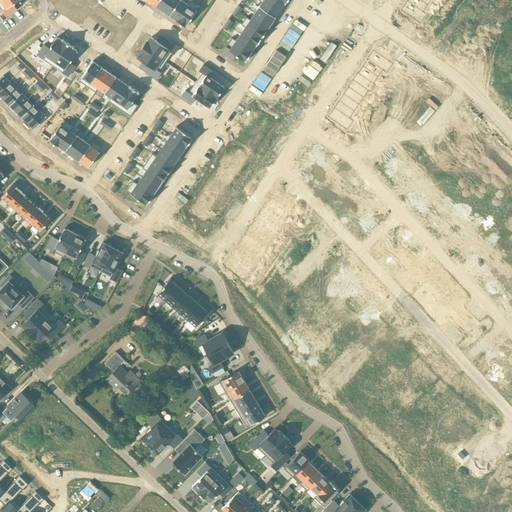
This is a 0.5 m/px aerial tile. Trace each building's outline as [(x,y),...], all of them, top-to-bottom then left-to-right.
[(0,0),(0,7),(6,16),(17,9),(13,4),(18,0),(0,0)] [(159,0),(156,6),(163,10),(169,0),(159,0)] [(169,0),(163,10),(170,15),(169,15),(170,15),(180,0),(169,0)] [(180,0),(170,15),(176,19),(176,20),(188,4),(187,4),(181,0),(180,0)] [(188,4),(176,20),(186,27),(197,10),(200,6),(190,0),(189,0),(187,4),(188,4)] [(266,0),(263,0),(260,6),(275,17),(280,10),(266,0)] [(266,0),(280,10),(285,3),(285,4),(285,3),(280,0),(266,0)] [(408,0),(407,1),(423,12),(428,5),(419,0),(408,0)] [(407,1),(400,11),(401,11),(417,22),(420,24),(427,15),(423,12),(407,1)] [(260,6),(255,13),(271,24),(275,17),(260,6)] [(250,19),(250,20),(266,31),(266,30),(271,24),(255,13),(250,19)] [(246,17),(241,24),(245,27),(262,38),(267,31),(266,30),(266,31),(250,20),(250,19),(246,17)] [(470,40),(462,52),(473,59),(485,41),(486,41),(476,34),(478,30),(472,26),(465,36),(470,40)] [(245,27),(241,33),(257,45),(262,38),(245,27)] [(241,33),(236,40),(252,51),(256,45),(257,45),(241,33)] [(44,44),(37,55),(53,66),(68,43),(63,39),(62,40),(58,37),(57,37),(50,48),(44,44)] [(148,41),(144,46),(166,62),(173,52),(174,53),(178,47),(168,40),(164,45),(152,37),(148,41)] [(232,37),(222,52),(233,60),(233,59),(236,54),(245,60),(245,61),(246,61),(252,51),(236,40),(232,37)] [(485,41),(473,59),(483,66),(491,55),(496,58),(503,48),(497,44),(494,48),(485,41)] [(68,43),(53,66),(68,76),(76,66),(70,62),(78,51),(77,50),(77,51),(73,48),(74,47),(68,43)] [(141,53),(137,57),(150,66),(146,71),(157,79),(161,73),(159,72),(166,62),(144,46),(140,52),(141,53)] [(373,50),(366,60),(367,60),(383,70),(383,71),(387,74),(393,64),(390,61),(373,50)] [(498,80),(497,81),(506,91),(507,90),(506,90),(511,84),(511,58),(504,67),(508,71),(498,81),(498,80)] [(367,60),(362,66),(378,77),(383,70),(367,60)] [(93,61),(79,80),(88,87),(102,67),(93,61)] [(202,73),(195,82),(217,97),(224,87),(224,86),(224,87),(210,77),(214,72),(203,65),(199,71),(202,73)] [(358,73),(373,84),(378,77),(362,66),(358,73)] [(102,67),(88,87),(96,92),(98,88),(109,72),(102,67)] [(109,72),(98,88),(105,92),(116,77),(109,72)] [(357,73),(352,80),(369,91),(368,92),(370,93),(376,85),(374,84),(373,84),(358,73),(357,73)] [(4,75),(0,78),(0,91),(10,81),(4,76),(4,75)] [(116,77),(105,92),(106,93),(111,97),(112,97),(123,82),(116,77)] [(352,80),(347,87),(348,88),(348,87),(364,98),(368,92),(369,91),(352,80)] [(402,87),(395,98),(400,102),(403,98),(413,105),(426,86),(420,82),(420,83),(415,80),(416,80),(415,80),(407,91),(402,87)] [(10,81),(0,91),(0,96),(3,100),(16,87),(10,81)] [(111,97),(109,101),(116,106),(130,86),(129,86),(123,82),(112,97),(111,97)] [(186,90),(182,96),(192,103),(196,98),(209,107),(210,108),(217,97),(195,82),(189,92),(186,90)] [(130,86),(116,106),(117,107),(131,116),(138,105),(133,102),(139,93),(139,92),(129,86),(130,86)] [(426,86),(413,105),(423,111),(420,115),(426,119),(433,109),(428,105),(436,94),(435,93),(435,94),(431,91),(431,90),(426,86)] [(16,87),(3,100),(9,106),(22,93),(16,87)] [(348,88),(343,94),(359,105),(364,98),(348,87),(348,88)] [(22,93),(9,106),(10,106),(16,112),(28,99),(22,93)] [(343,94),(339,101),(354,112),(359,105),(343,94)] [(28,99),(16,112),(21,117),(21,118),(34,104),(28,99)] [(64,101),(60,106),(64,109),(68,104),(64,101)] [(334,108),(350,119),(350,118),(354,112),(339,101),(334,108)] [(34,104),(21,118),(22,118),(28,123),(40,110),(34,105),(34,104)] [(328,116),(327,117),(343,128),(347,131),(354,121),(350,118),(350,119),(334,108),(333,108),(334,108),(328,117),(328,116)] [(40,110),(28,123),(33,129),(34,130),(47,116),(46,116),(40,110)] [(468,117),(454,129),(455,130),(460,135),(460,136),(474,123),(473,123),(468,118),(468,117)] [(64,120),(49,139),(59,146),(70,130),(73,126),(64,120)] [(474,123),(460,136),(461,136),(466,142),(479,130),(474,124),(474,123)] [(176,127),(170,135),(186,146),(186,147),(193,137),(177,126),(176,127)] [(363,128),(358,133),(362,136),(366,132),(363,128)] [(70,130),(59,146),(66,151),(77,135),(70,130)] [(479,130),(466,142),(472,148),(471,148),(472,148),(485,136),(485,135),(485,136),(479,130)] [(77,135),(66,151),(72,155),(84,140),(77,135)] [(170,135),(166,142),(181,153),(186,147),(186,146),(170,135)] [(410,136),(407,140),(411,145),(415,141),(410,136)] [(485,136),(472,148),(478,154),(491,142),(485,136)] [(84,140),(72,155),(79,160),(90,145),(84,140)] [(90,145),(79,160),(88,167),(102,148),(93,141),(90,145)] [(166,142),(161,149),(177,160),(181,153),(166,142)] [(491,142),(478,154),(483,160),(496,148),(496,147),(495,147),(492,143),(491,142)] [(307,151),(303,157),(324,171),(325,173),(332,162),(334,164),(339,158),(328,151),(324,156),(318,152),(311,147),(310,149),(308,152),(307,151)] [(496,148),(483,160),(489,166),(489,167),(503,155),(502,154),(496,148)] [(161,149),(156,156),(172,167),(177,160),(161,149)] [(148,160),(147,160),(168,174),(173,167),(172,167),(156,156),(152,153),(148,160)] [(391,163),(384,170),(385,170),(391,178),(406,165),(410,162),(402,153),(398,156),(391,163)] [(300,163),(297,167),(304,172),(310,176),(306,182),(311,185),(317,189),(321,183),(317,180),(324,171),(303,157),(300,162),(300,163)] [(147,160),(142,168),(146,170),(147,170),(162,181),(162,182),(168,174),(147,160)] [(496,169),(487,177),(492,183),(495,179),(503,188),(511,180),(511,165),(511,164),(501,173),(496,169)] [(406,165),(391,178),(392,178),(397,184),(411,171),(406,165)] [(147,170),(142,177),(158,188),(162,181),(147,170)] [(411,171),(397,184),(403,190),(417,177),(411,171)] [(142,177),(137,184),(153,195),(153,194),(158,188),(142,177)] [(417,177),(403,190),(409,196),(423,183),(417,177)] [(511,180),(503,188),(511,197),(508,200),(511,204),(511,180)] [(133,181),(127,190),(147,204),(154,195),(153,194),(153,195),(137,184),(137,183),(133,181)] [(409,196),(407,198),(413,204),(413,205),(414,204),(413,204),(427,191),(431,188),(425,181),(423,183),(409,196)] [(14,184),(13,183),(1,197),(1,198),(2,197),(9,204),(21,191),(14,184)] [(361,193),(352,201),(371,221),(376,216),(375,215),(379,212),(375,207),(370,202),(375,198),(366,188),(361,193)] [(29,197),(21,191),(9,204),(17,211),(29,197)] [(276,191),(269,201),(270,201),(285,212),(289,215),(296,205),(292,202),(276,192),(276,191)] [(427,191),(413,204),(414,204),(419,210),(433,197),(427,191)] [(36,204),(29,197),(17,211),(24,218),(36,204)] [(433,197),(419,210),(424,216),(439,203),(438,203),(433,197)] [(269,201),(265,208),(281,219),(285,212),(270,201),(269,201)] [(344,209),(338,214),(347,223),(352,219),(356,224),(361,229),(365,225),(365,226),(371,221),(352,201),(344,209)] [(439,203),(424,216),(425,217),(430,222),(444,209),(439,204),(439,203)] [(44,211),(36,204),(24,218),(32,224),(44,211)] [(260,214),(260,215),(276,226),(276,225),(281,219),(265,208),(260,214)] [(444,209),(430,222),(436,228),(436,229),(450,215),(444,209)] [(51,218),(44,211),(32,224),(39,231),(40,232),(52,218),(51,217),(51,218)] [(260,214),(255,221),(271,232),(271,233),(275,236),(280,228),(276,225),(276,226),(260,215),(260,214)] [(487,214),(483,217),(487,222),(491,218),(487,214)] [(450,215),(436,229),(442,235),(456,222),(455,221),(450,216),(450,215)] [(456,222),(442,235),(447,241),(465,225),(459,218),(455,221),(456,222)] [(309,220),(304,225),(307,228),(312,224),(309,220)] [(255,221),(250,229),(266,239),(271,233),(271,232),(255,221)] [(447,241),(455,250),(469,236),(473,233),(465,225),(447,241)] [(8,240),(13,235),(6,228),(1,233),(8,240)] [(53,237),(47,248),(62,256),(64,257),(65,255),(65,254),(76,233),(66,228),(65,228),(59,239),(53,237)] [(250,229),(246,235),(261,246),(266,239),(250,229)] [(76,233),(65,254),(65,255),(74,260),(73,262),(80,265),(86,253),(80,250),(86,238),(85,238),(76,233)] [(474,246),(462,257),(462,258),(463,258),(466,261),(465,262),(470,267),(490,248),(482,240),(484,238),(479,233),(469,241),(474,246)] [(241,242),(257,253),(261,246),(246,235),(241,242)] [(90,253),(84,264),(90,268),(91,266),(101,271),(113,248),(103,242),(96,256),(90,253)] [(241,243),(236,249),(252,260),(257,253),(257,254),(257,253),(241,242),(241,243)] [(113,248),(101,271),(111,276),(110,278),(117,281),(123,270),(117,267),(124,253),(113,248)] [(490,248),(470,267),(475,272),(475,271),(479,275),(478,275),(479,275),(491,265),(495,269),(504,260),(500,255),(498,257),(490,248)] [(232,256),(231,256),(247,267),(252,260),(236,249),(232,256)] [(30,252),(24,259),(32,267),(38,261),(30,252)] [(343,253),(329,267),(336,275),(350,262),(351,262),(343,253)] [(231,255),(224,265),(225,266),(241,276),(245,279),(251,269),(247,267),(231,256),(232,256),(231,255)] [(40,262),(46,268),(49,262),(42,259),(40,262)] [(336,275),(332,278),(339,285),(342,282),(342,281),(356,268),(351,262),(350,262),(336,275)] [(486,283),(494,292),(494,291),(511,275),(510,273),(504,267),(500,270),(487,283),(486,283)] [(356,268),(342,281),(342,282),(348,287),(362,274),(356,268)] [(47,269),(41,275),(48,282),(54,276),(47,269)] [(279,274),(275,278),(280,283),(283,279),(279,274)] [(362,274),(348,287),(353,293),(367,281),(362,274)] [(2,287),(0,289),(0,296),(5,301),(5,302),(4,303),(9,308),(10,307),(11,306),(12,308),(17,303),(18,304),(23,308),(34,297),(27,291),(24,294),(23,295),(14,286),(15,285),(17,282),(9,275),(0,284),(2,287)] [(511,275),(494,291),(494,292),(500,297),(511,286),(511,275)] [(262,277),(257,281),(260,285),(265,281),(262,277)] [(163,286),(157,294),(158,294),(165,301),(178,286),(171,279),(170,278),(163,286)] [(367,281),(353,293),(359,300),(373,287),(367,281)] [(265,283),(252,296),(258,302),(271,290),(266,284),(265,283)] [(72,284),(69,289),(71,292),(79,299),(81,301),(86,291),(72,284)] [(317,284),(313,287),(318,292),(321,289),(317,284)] [(178,286),(165,301),(173,307),(186,292),(178,286)] [(511,286),(500,297),(505,304),(511,297),(511,286)] [(373,287),(359,300),(364,305),(365,306),(379,293),(373,287)] [(271,290),(258,302),(263,308),(262,309),(277,296),(271,290)] [(186,292),(173,307),(180,314),(193,299),(186,292)] [(364,305),(361,309),(367,315),(385,299),(384,299),(379,293),(365,306),(364,305)] [(277,296),(262,309),(263,309),(264,309),(269,315),(282,303),(277,297),(277,296)] [(319,298),(316,302),(320,307),(324,303),(319,298)] [(385,299),(367,315),(375,323),(378,320),(392,307),(392,308),(393,307),(385,298),(384,299),(385,299)] [(34,312),(22,324),(26,328),(25,329),(30,334),(49,314),(41,306),(44,304),(38,299),(29,308),(34,312)] [(193,299),(180,314),(188,321),(201,306),(193,299)] [(94,314),(103,307),(95,303),(91,311),(94,314)] [(282,303),(269,315),(274,321),(273,321),(274,322),(288,309),(282,303)] [(188,321),(184,325),(192,332),(195,328),(196,328),(210,312),(209,312),(208,312),(201,306),(188,321)] [(288,309),(274,322),(275,321),(280,327),(294,315),(288,309)] [(127,328),(136,337),(151,321),(142,312),(127,328)] [(333,313),(329,317),(334,321),(338,318),(333,313)] [(49,314),(30,334),(35,338),(36,338),(40,341),(46,335),(51,329),(56,333),(65,324),(60,319),(57,321),(49,314)] [(294,315),(280,327),(286,333),(285,333),(286,334),(300,322),(299,321),(294,315)] [(382,322),(373,331),(378,336),(379,335),(387,343),(407,325),(403,320),(402,320),(399,317),(398,316),(387,327),(382,322)] [(307,327),(290,338),(297,348),(297,347),(313,336),(313,337),(317,334),(310,324),(307,327)] [(407,325),(387,343),(395,352),(394,354),(399,359),(408,350),(404,345),(415,334),(411,330),(412,330),(407,325)] [(349,331),(346,334),(350,339),(354,335),(349,331)] [(229,342),(223,332),(209,339),(206,334),(195,340),(198,346),(204,343),(210,353),(215,350),(229,342)] [(358,333),(354,336),(359,341),(363,338),(358,333)] [(313,336),(297,347),(297,348),(302,354),(318,343),(313,337),(313,336)] [(424,341),(409,354),(410,355),(417,362),(431,349),(432,350),(432,349),(424,341)] [(235,352),(229,342),(215,350),(210,353),(216,363),(210,366),(213,372),(224,366),(221,360),(235,352)] [(318,343),(302,354),(306,361),(307,361),(322,350),(318,343)] [(499,349),(494,354),(511,373),(511,355),(508,351),(504,346),(499,350),(499,349)] [(306,361),(313,371),(327,361),(330,366),(335,360),(333,357),(326,347),(322,350),(307,361),(306,361)] [(417,362),(413,365),(420,372),(423,369),(437,356),(432,350),(431,349),(417,362)] [(115,351),(104,363),(113,372),(106,379),(112,385),(114,383),(123,392),(126,395),(133,388),(135,391),(138,390),(141,387),(141,384),(139,382),(140,380),(130,370),(127,373),(120,366),(123,363),(120,359),(121,358),(124,361),(125,361),(115,351)] [(489,359),(485,363),(490,368),(494,373),(490,377),(498,387),(504,382),(511,374),(511,373),(494,354),(489,359)] [(181,356),(173,363),(181,371),(176,377),(182,383),(190,376),(190,365),(181,356)] [(437,356),(423,369),(428,375),(429,375),(443,362),(437,356)] [(429,375),(428,375),(429,375),(434,381),(448,368),(443,362),(429,375)] [(391,368),(388,372),(392,377),(396,373),(391,368)] [(434,381),(430,384),(437,391),(440,387),(454,374),(448,368),(434,381)] [(238,370),(219,382),(225,392),(244,380),(238,371),(239,371),(238,370)] [(454,374),(440,387),(445,393),(446,393),(458,382),(459,382),(461,380),(454,373),(454,374)] [(0,398),(10,388),(4,383),(5,382),(1,377),(0,378),(0,398)] [(344,402),(343,403),(353,411),(370,392),(361,384),(356,379),(347,389),(352,393),(344,403),(344,402)] [(201,380),(194,384),(197,389),(204,385),(201,380)] [(244,380),(225,392),(231,400),(249,389),(244,380)] [(444,395),(441,398),(447,405),(450,401),(464,388),(459,382),(458,382),(446,393),(445,393),(444,394),(444,395)] [(464,388),(450,401),(456,407),(455,407),(456,407),(470,394),(464,388)] [(249,389),(231,400),(236,409),(255,398),(249,389)] [(370,392),(353,411),(362,420),(363,419),(371,410),(376,414),(384,404),(379,399),(370,392)] [(19,418),(33,404),(21,393),(2,412),(12,421),(17,415),(19,418)] [(326,405),(329,401),(320,394),(317,398),(326,405)] [(470,394),(456,407),(456,408),(456,407),(461,413),(476,400),(470,394)] [(135,402),(120,417),(121,417),(131,426),(130,427),(131,427),(137,421),(139,423),(138,424),(139,425),(152,412),(149,409),(154,404),(153,404),(152,404),(146,398),(146,397),(146,396),(138,405),(135,402)] [(255,398),(236,409),(241,418),(260,407),(255,398)] [(461,413),(458,416),(464,423),(481,406),(476,400),(461,413)] [(192,407),(197,412),(203,406),(198,401),(192,407)] [(481,406),(464,423),(471,431),(475,428),(489,415),(489,414),(488,414),(481,407),(482,407),(481,406)] [(260,407),(241,418),(246,427),(261,418),(266,416),(265,415),(260,407)] [(33,413),(15,432),(22,439),(34,428),(41,435),(50,427),(56,421),(52,417),(53,416),(48,411),(47,412),(46,412),(39,419),(33,413)] [(152,426),(141,438),(150,446),(168,427),(160,419),(161,418),(156,413),(147,422),(152,426)] [(210,413),(204,418),(208,422),(212,418),(210,413)] [(371,430),(370,431),(379,439),(380,438),(379,438),(396,420),(387,413),(384,416),(371,430)] [(396,420),(379,438),(380,438),(385,444),(398,430),(399,430),(402,427),(396,420)] [(41,435),(33,443),(41,451),(51,441),(58,449),(64,443),(65,443),(73,435),(69,431),(70,430),(65,425),(64,426),(63,426),(56,433),(50,427),(41,435)] [(168,427),(150,446),(158,454),(169,443),(174,448),(183,438),(178,434),(177,435),(168,427)] [(259,436),(250,445),(255,450),(257,447),(265,455),(284,435),(279,430),(279,431),(275,428),(269,434),(263,440),(259,436)] [(182,452),(172,462),(185,474),(203,456),(195,448),(204,439),(194,430),(195,429),(194,429),(174,450),(175,450),(177,448),(182,452)] [(398,430),(385,444),(391,449),(392,449),(404,436),(404,437),(405,435),(404,435),(399,430),(398,430)] [(284,435),(265,455),(273,463),(271,465),(276,470),(285,461),(280,457),(286,451),(292,444),(288,441),(289,440),(284,435)] [(391,449),(390,450),(391,451),(397,456),(410,442),(404,437),(404,436),(392,449),(391,449)] [(58,449),(47,460),(55,468),(65,458),(72,465),(72,466),(81,456),(82,457),(87,451),(83,448),(85,447),(79,441),(78,443),(78,442),(71,449),(65,443),(64,443),(58,449)] [(410,442),(397,456),(403,462),(416,448),(410,442)] [(403,462),(402,462),(411,470),(424,456),(428,452),(419,444),(416,448),(403,462)] [(300,451),(284,468),(292,476),(308,461),(309,460),(300,451)] [(72,465),(62,475),(70,483),(82,472),(90,480),(104,465),(100,462),(102,460),(96,455),(95,456),(88,463),(82,457),(81,456),(72,466),(72,465)] [(427,463),(413,477),(414,477),(421,484),(421,485),(435,471),(435,472),(438,468),(430,460),(427,463)] [(308,461),(292,476),(300,484),(315,468),(308,461)] [(201,476),(192,486),(193,486),(198,491),(197,491),(200,494),(219,475),(206,462),(197,472),(201,476)] [(0,496),(7,489),(0,482),(0,481),(9,472),(8,471),(1,464),(0,464),(0,496)] [(315,468),(300,484),(307,491),(311,488),(310,487),(322,475),(315,468)] [(421,485),(427,491),(440,477),(435,472),(435,471),(421,485)] [(219,475),(200,494),(204,497),(209,501),(209,502),(219,493),(223,497),(232,488),(219,475)] [(307,491),(307,492),(313,498),(314,497),(317,494),(318,494),(330,482),(329,482),(322,475),(310,487),(311,488),(307,491)] [(440,477),(427,491),(432,497),(446,483),(441,478),(440,477)] [(317,494),(314,497),(323,506),(340,489),(331,480),(329,482),(330,482),(318,494),(317,494)] [(446,483),(432,497),(433,497),(438,502),(438,503),(456,486),(449,480),(446,483)] [(0,511),(15,511),(21,506),(13,499),(23,489),(22,488),(14,481),(7,489),(0,496),(0,499),(5,505),(0,509),(0,511)] [(438,502),(438,503),(446,511),(447,511),(446,511),(460,498),(463,494),(456,486),(438,503),(438,502)] [(504,496),(503,497),(504,497),(507,499),(511,503),(511,492),(509,490),(504,497),(504,496)] [(30,511),(44,499),(35,491),(21,506),(15,511),(30,511)] [(239,491),(222,509),(224,511),(236,511),(244,504),(245,504),(248,500),(239,491)] [(334,500),(325,509),(327,511),(348,511),(358,502),(350,494),(339,505),(334,500)] [(492,505),(486,511),(501,511),(499,510),(503,504),(492,497),(488,503),(492,505)] [(358,502),(348,511),(364,511),(367,510),(358,502)]
